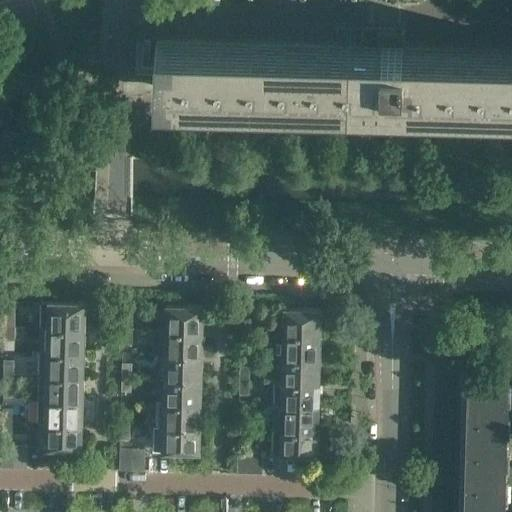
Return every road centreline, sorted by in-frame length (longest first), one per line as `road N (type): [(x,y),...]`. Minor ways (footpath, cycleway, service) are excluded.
road 1 (residential): [(115,257),(122,111),(511,118)]
road 2 (residential): [(0,479),(391,491)]
road 3 (unclassified): [(392,265),(115,257)]
road 4 (residential): [(437,15),(177,12),(178,0)]
road 5 (unclassified): [(391,491),(392,265)]
road 6 (unclassified): [(511,269),(392,265)]
